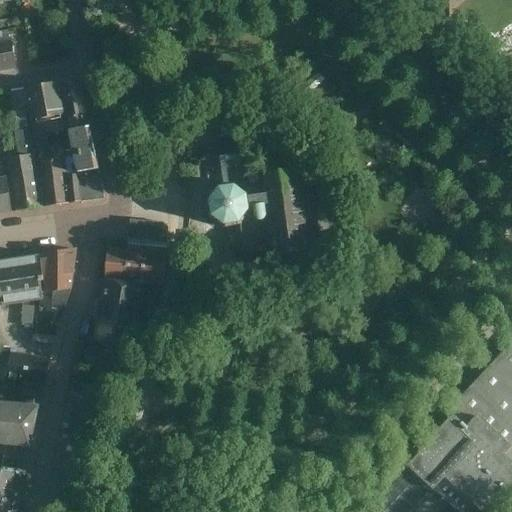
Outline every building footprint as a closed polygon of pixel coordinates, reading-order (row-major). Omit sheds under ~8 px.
[(440,0),(458,17),(474,0),(440,0)] [(16,43),(0,46),(0,72),(20,68),(16,43)] [(71,118),(73,132),(99,128),(91,83),(65,87),(71,118)] [(71,118),(65,87),(30,93),(35,124),(71,118)] [(73,132),(81,177),(107,173),(99,128),(73,132)] [(13,181),(18,212),(44,208),(37,161),(11,166),(13,181)] [(40,166),(44,208),(71,206),(69,179),(67,164),(40,166)] [(220,198),(212,209),(214,226),(224,235),(230,235),(232,251),(240,250),(242,263),(323,253),(312,171),(248,179),(251,205),(250,205),(236,195),(220,198)] [(69,179),(71,206),(86,204),(84,183),(84,178),(69,179)] [(0,215),(18,212),(13,181),(0,182),(0,215)] [(84,183),(86,204),(107,202),(105,181),(84,183)] [(132,253),(109,252),(107,281),(168,285),(172,225),(135,223),(132,253)] [(48,258),(53,295),(55,310),(68,313),(79,284),(77,255),(48,258)] [(48,295),(53,295),(48,258),(0,264),(0,301),(8,300),(10,310),(50,304),(48,295)] [(106,285),(102,315),(148,321),(152,290),(106,285)] [(144,351),(148,321),(102,315),(98,346),(144,351)] [(59,327),(39,325),(38,335),(58,338),(59,327)] [(58,338),(38,335),(37,343),(57,346),(58,338)] [(505,511),(511,506),(511,351),(361,506),(367,511),(422,511),(439,495),(443,499),(457,511),(474,511),(477,509),(480,511),(505,511)] [(51,362),(15,355),(10,380),(25,383),(47,387),(51,362)] [(43,408),(47,387),(25,383),(21,405),(43,408)] [(104,392),(80,386),(70,432),(93,438),(104,392)] [(21,405),(0,402),(0,450),(39,455),(43,408),(21,405)] [(23,511),(31,480),(0,473),(0,511),(23,511)]
